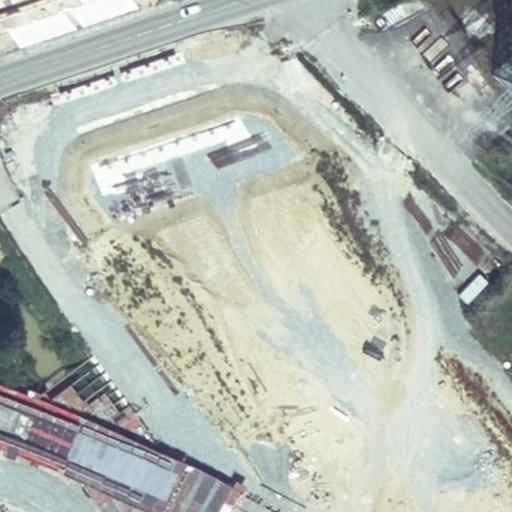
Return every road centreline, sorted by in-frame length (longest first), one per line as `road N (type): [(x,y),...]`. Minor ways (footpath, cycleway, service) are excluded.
road 1 (motorway): [(475,511),(94,0)]
road 2 (motorway): [(22,0),(401,511)]
road 3 (primary): [(0,81),(250,0)]
road 4 (motorway): [(0,421),(216,511)]
